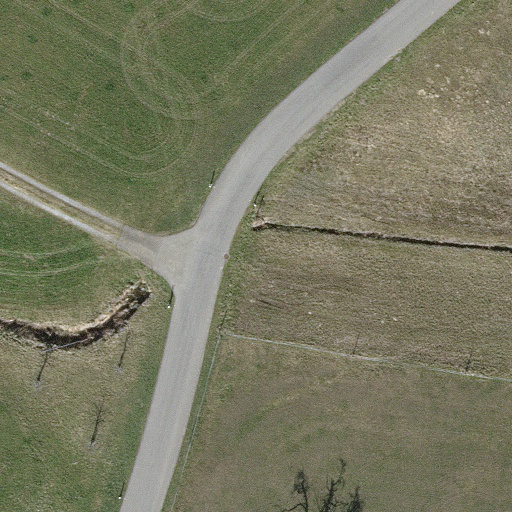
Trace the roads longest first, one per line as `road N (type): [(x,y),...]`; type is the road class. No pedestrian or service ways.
road 1 (unclassified): [(143,511),(202,272),(228,200),(292,118),(430,0)]
road 2 (track): [(202,272),(0,175)]
